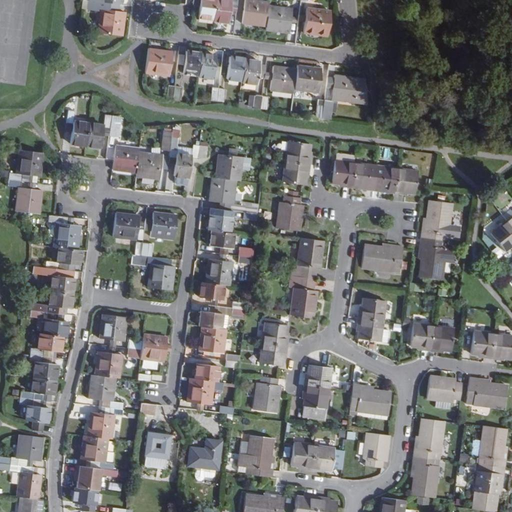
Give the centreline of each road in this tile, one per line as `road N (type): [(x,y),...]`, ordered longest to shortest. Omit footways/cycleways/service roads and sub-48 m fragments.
road 1 (residential): [(55,511),(56,434),(88,297)]
road 2 (residential): [(99,191),(192,203),(179,308)]
road 3 (residential): [(351,58),(171,33),(162,22)]
road 4 (track): [(379,0),(389,141)]
road 5 (residential): [(352,203),(332,340)]
road 6 (residential): [(405,379),(397,462),(388,477),(360,488)]
road 7 (residential): [(99,191),(100,168),(92,162),(65,167),(68,204),(97,208)]
